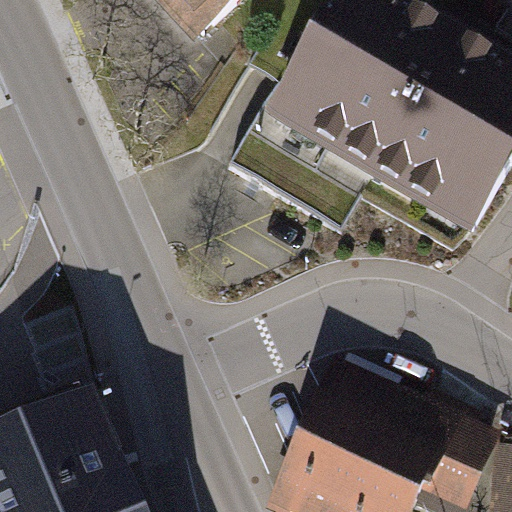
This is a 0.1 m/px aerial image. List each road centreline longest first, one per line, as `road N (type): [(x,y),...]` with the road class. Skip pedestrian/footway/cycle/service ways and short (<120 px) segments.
road 1 (tertiary): [(164,387),(0,0)]
road 2 (residential): [(446,329),(358,311),(164,387)]
road 3 (tertiary): [(214,511),(164,387)]
